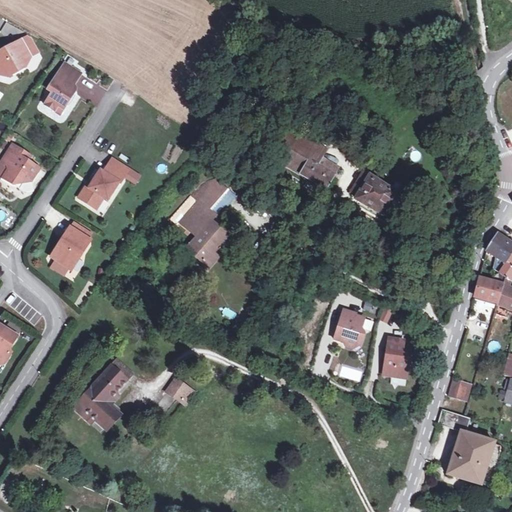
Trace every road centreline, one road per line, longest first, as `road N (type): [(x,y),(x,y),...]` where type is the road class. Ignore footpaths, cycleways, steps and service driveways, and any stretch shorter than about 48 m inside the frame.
road 1 (residential): [(509,171),(476,252),(399,511)]
road 2 (residential): [(2,264),(117,89)]
road 3 (residential): [(0,416),(49,339),(52,319),(2,264)]
road 4 (residential): [(511,56),(484,87),(484,115),(509,171)]
